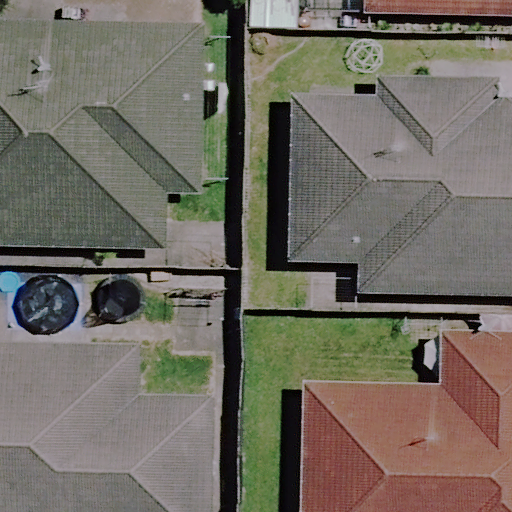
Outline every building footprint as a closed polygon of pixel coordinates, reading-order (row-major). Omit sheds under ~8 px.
[(511,0),(364,0),(364,13),(511,20),(511,0)] [(198,194),(200,32),(0,28),(0,251),(165,254),(166,193),(198,194)] [(511,88),(288,79),(280,266),(362,269),(361,294),(511,300),(511,88)] [(511,511),(511,340),(438,337),(436,398),(305,392),(299,511),(511,511)] [(0,347),(0,511),(203,511),(207,410),(129,407),(131,352),(0,347)]
